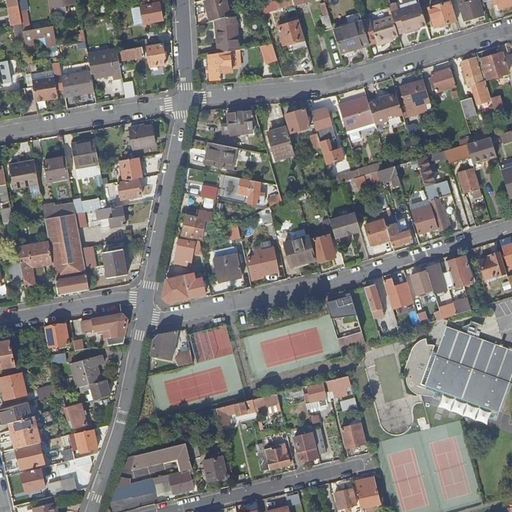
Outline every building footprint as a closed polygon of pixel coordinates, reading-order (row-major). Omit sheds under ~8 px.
[(91,10),(88,0),(80,0),(83,11),(91,10)] [(88,0),(91,10),(96,9),(94,0),(88,0)] [(218,20),(230,16),(225,0),(208,0),(204,2),(209,23),(218,20)] [(470,0),(465,0),(460,2),(466,22),(485,16),(480,0),(479,0),(472,2),(470,0)] [(511,0),(497,0),(501,9),(511,5),(511,0)] [(160,3),(141,7),(145,24),(163,20),(160,3)] [(324,18),(329,16),(325,3),(320,4),(324,18)] [(459,22),(453,4),(431,11),(437,28),(459,22)] [(92,19),(91,10),(83,11),(81,12),(82,15),(83,21),(92,19)] [(428,26),(424,13),(396,22),(400,35),(407,33),(407,34),(416,32),(416,30),(421,29),(428,26)] [(230,52),(238,50),(236,15),(230,16),(218,20),(219,33),(217,33),(218,53),(230,52)] [(283,47),(304,41),(299,22),(278,28),(283,47)] [(400,37),(400,35),(396,22),(374,28),(378,42),(379,46),(388,43),(387,40),(393,39),(400,37)] [(334,31),(337,40),(363,31),(361,24),(334,31)] [(32,30),(34,38),(47,36),(46,27),(32,30)] [(371,44),(378,42),(374,28),(372,29),(369,30),(367,30),(371,44)] [(34,40),(34,38),(32,30),(24,31),(26,41),(34,40)] [(371,45),(371,44),(367,30),(338,39),(342,53),(371,45)] [(164,44),(148,46),(152,67),(167,64),(164,44)] [(268,58),(276,57),(272,45),(265,47),(268,58)] [(143,47),(122,51),(124,60),(145,57),(143,47)] [(207,55),(209,80),(209,83),(220,81),(220,77),(230,74),(230,72),(230,68),(239,67),(238,50),(230,52),(218,53),(207,55)] [(115,80),(124,79),(119,52),(90,57),(92,72),(94,82),(115,78),(115,80)] [(504,53),(483,60),(489,80),(510,73),(504,53)] [(492,101),(492,100),(484,73),(482,74),(477,59),(463,63),(470,86),(475,85),(481,105),(492,101)] [(438,93),(457,87),(452,69),(433,75),(434,77),(430,78),(435,91),(438,91),(438,93)] [(96,91),(94,82),(92,72),(63,77),(66,97),(96,91)] [(37,99),(37,101),(59,98),(56,77),(33,81),(34,87),(37,99)] [(132,81),(123,83),(125,98),(135,96),(132,81)] [(428,103),(431,102),(429,95),(424,81),(401,88),(407,107),(407,109),(402,110),(404,115),(405,118),(421,112),(428,109),(426,103),(428,103)] [(404,115),(402,110),(398,94),(387,97),(388,100),(381,102),(371,105),(376,123),(377,125),(390,121),(389,120),(401,116),(404,115)] [(347,131),(376,123),(371,105),(370,102),(368,98),(340,106),(347,131)] [(462,101),(467,119),(477,116),(472,98),(462,101)] [(501,98),(492,100),(492,101),(496,114),(505,112),(501,98)] [(312,114),(318,134),(322,148),(327,165),(344,160),(341,150),(333,153),(329,141),(326,142),(322,130),(333,127),(327,108),(312,114)] [(305,110),(287,116),(293,133),(311,127),(305,110)] [(252,112),(229,114),(230,121),(225,122),(226,129),(227,129),(228,135),(237,134),(237,133),(255,131),(252,112)] [(139,128),(131,129),(135,150),(157,145),(153,127),(140,129),(139,128)] [(287,128),(279,131),(279,133),(270,136),(277,161),(296,155),(287,128)] [(315,149),(322,148),(318,134),(311,136),(315,149)] [(499,159),(492,138),(475,143),(468,145),(475,167),(499,159)] [(77,170),(100,165),(96,140),(72,145),(77,170)] [(238,148),(211,143),(207,165),(234,171),(238,148)] [(447,153),(450,163),(471,156),(468,146),(447,153)] [(0,186),(8,185),(2,153),(0,153),(0,186)] [(50,182),(71,178),(67,158),(46,162),(50,182)] [(140,179),(144,178),(140,158),(121,162),(125,182),(140,179)] [(427,191),(431,203),(433,207),(439,229),(440,231),(452,228),(449,217),(446,218),(437,188),(441,187),(444,197),(452,195),(449,184),(434,189),(433,186),(435,186),(427,158),(418,160),(427,191)] [(15,189),(40,185),(36,162),(20,164),(20,163),(11,165),(15,189)] [(360,166),(361,173),(381,170),(380,162),(360,166)] [(402,185),(396,167),(390,169),(379,172),(383,184),(393,181),(395,187),(402,185)] [(269,182),(277,179),(274,170),(266,172),(269,182)] [(460,174),(465,194),(472,192),(475,199),(482,197),(474,170),(460,174)] [(359,171),(332,179),(334,186),(346,182),(361,178),(359,171)] [(368,176),(358,179),(361,187),(371,184),(368,176)] [(143,197),(140,179),(125,182),(120,183),(123,200),(143,197)] [(261,182),(243,179),(239,195),(250,197),(249,204),(264,206),(265,197),(261,197),(261,194),(260,194),(261,182)] [(0,203),(11,201),(8,185),(0,186),(0,203)] [(323,196),(321,190),(311,193),(312,199),(323,196)] [(202,191),(201,197),(214,200),(215,194),(202,191)] [(271,208),(283,201),(281,194),(268,201),(271,208)] [(78,214),(84,213),(82,199),(75,201),(75,204),(77,214),(78,214)] [(412,209),(413,214),(433,207),(431,203),(412,209)] [(46,220),(77,214),(75,204),(55,207),(54,204),(44,206),(46,220)] [(99,211),(101,220),(110,219),(111,220),(110,220),(112,229),(127,226),(124,207),(99,211)] [(420,235),(439,229),(433,207),(413,214),(420,235)] [(275,223),(271,208),(265,211),(262,212),(263,217),(266,226),(275,223)] [(6,225),(15,223),(12,209),(3,210),(6,225)] [(184,236),(201,239),(202,240),(203,236),(207,237),(208,232),(204,231),(207,222),(212,223),(214,215),(199,212),(198,219),(188,217),(184,236)] [(258,220),(263,217),(262,212),(255,215),(258,220)] [(86,213),(84,213),(78,214),(84,249),(90,248),(86,228),(89,228),(86,213)] [(84,249),(77,214),(46,220),(60,295),(91,290),(84,249)] [(356,214),(331,221),(334,232),(337,239),(362,232),(356,214)] [(391,238),(394,248),(405,245),(405,247),(413,245),(412,241),(414,241),(411,231),(408,232),(407,229),(399,232),(397,225),(399,224),(397,217),(386,220),(386,221),(391,238)] [(327,234),(334,232),(331,221),(331,220),(324,222),(327,234)] [(372,243),(391,238),(386,221),(367,227),(372,243)] [(231,228),(233,239),(241,238),(240,226),(231,228)] [(511,235),(502,239),(503,244),(511,241),(511,235)] [(293,268),(317,261),(312,242),(310,236),(286,244),(293,268)] [(317,261),(318,263),(336,258),(330,237),(312,242),(317,261)] [(204,256),(201,242),(184,239),(183,241),(181,241),(176,264),(192,267),(194,255),(204,256)] [(25,279),(27,289),(37,287),(33,268),(54,264),(50,243),(19,248),(22,263),(25,279)] [(510,272),(511,271),(511,245),(503,248),(510,272)] [(124,249),(105,253),(109,278),(129,275),(124,249)] [(264,256),(263,252),(262,249),(256,251),(258,257),(249,259),(254,280),(264,278),(264,276),(280,271),(275,253),(264,256)] [(91,253),(85,254),(87,267),(93,266),(91,253)] [(487,280),(508,274),(501,253),(492,256),(493,259),(481,262),(487,280)] [(215,261),(220,282),(244,277),(240,255),(215,261)] [(466,257),(457,261),(465,286),(475,282),(472,274),(471,271),(466,257)] [(456,289),(465,286),(457,261),(447,264),(452,277),(452,279),(456,289)] [(13,281),(25,279),(22,263),(10,265),(13,281)] [(435,291),(436,295),(445,292),(437,266),(428,269),(429,272),(435,291)] [(419,296),(435,291),(429,272),(413,277),(419,296)] [(184,274),(190,300),(208,296),(204,280),(198,281),(196,273),(184,274)] [(168,304),(190,300),(184,274),(165,278),(162,298),(168,304)] [(390,298),(411,291),(409,283),(396,287),(393,279),(385,282),(390,298)] [(366,288),(375,318),(385,315),(375,285),(366,288)] [(345,297),(327,303),(330,313),(339,340),(363,332),(351,293),(345,294),(345,297)] [(436,313),(441,311),(439,303),(433,305),(436,313)] [(458,315),(472,310),(471,306),(457,311),(458,315)] [(485,313),(485,315),(489,314),(489,316),(491,317),(494,317),(495,316),(496,313),(496,311),(495,309),(491,308),(487,309),(485,311),(485,313)] [(438,322),(444,320),(442,315),(441,311),(436,313),(438,322)] [(444,320),(458,315),(457,311),(442,315),(444,320)] [(423,327),(430,324),(426,312),(419,315),(423,327)] [(108,347),(124,344),(129,320),(124,315),(84,322),(83,322),(85,333),(96,331),(97,332),(104,331),(108,347)] [(511,378),(511,349),(479,338),(484,324),(475,321),(465,326),(464,328),(470,330),(469,334),(448,326),(439,353),(434,351),(437,346),(435,345),(429,345),(428,340),(419,344),(416,347),(415,350),(411,359),(410,358),(407,366),(408,366),(406,373),(409,373),(408,376),(408,380),(409,384),(410,388),(412,390),(419,394),(425,395),(433,395),(434,391),(435,391),(436,388),(500,411),(511,378)] [(47,329),(50,348),(70,344),(66,325),(47,329)] [(382,339),(401,333),(398,325),(379,331),(382,339)] [(159,337),(156,340),(153,357),(173,361),(174,356),(177,357),(177,353),(175,353),(178,332),(159,337)] [(77,352),(99,348),(99,343),(96,344),(95,338),(75,342),(77,352)] [(17,368),(19,367),(19,364),(17,364),(15,357),(17,357),(17,354),(14,355),(11,341),(0,342),(0,370),(17,367),(17,368)] [(178,357),(180,367),(195,364),(192,351),(184,353),(184,356),(178,357)] [(52,361),(53,365),(69,362),(67,354),(52,356),(52,361)] [(82,388),(102,382),(98,367),(105,366),(103,357),(72,366),(79,389),(82,388)] [(23,374),(2,378),(7,401),(28,396),(23,374)] [(347,388),(353,387),(350,376),(328,382),(328,385),(331,393),(334,392),(336,399),(349,395),(347,388)] [(107,381),(102,382),(82,388),(83,392),(92,390),(95,400),(112,396),(107,381)] [(318,394),(326,392),(324,384),(309,388),(309,387),(303,388),(305,397),(318,394)] [(39,391),(41,400),(57,395),(59,395),(57,386),(39,391)] [(326,392),(318,394),(320,402),(328,399),(326,392)] [(280,402),(278,394),(254,400),(256,408),(280,402)] [(256,411),(256,408),(254,400),(217,409),(221,426),(230,425),(228,416),(235,415),(235,417),(248,414),(248,413),(256,411)] [(11,424),(32,418),(29,403),(2,410),(6,425),(11,424)] [(82,404),(69,408),(75,429),(88,425),(82,404)] [(224,438),(221,426),(217,409),(199,414),(201,423),(212,420),(217,440),(224,438)] [(17,449),(41,443),(35,417),(32,418),(11,424),(17,449)] [(362,425),(342,430),(347,450),(367,445),(362,425)] [(312,427),(293,432),(301,463),(320,458),(312,427)] [(95,430),(77,434),(81,452),(99,447),(95,430)] [(322,466),(329,464),(325,447),(322,448),(321,445),(323,445),(322,439),(317,440),(322,466)] [(41,443),(17,449),(22,470),(47,463),(41,443)] [(193,470),(191,461),(188,447),(187,444),(137,456),(134,469),(179,459),(183,472),(193,470)] [(188,447),(191,461),(201,459),(197,444),(188,447)] [(67,462),(77,460),(74,449),(64,452),(67,462)] [(266,451),(271,470),(291,465),(288,456),(282,457),(280,450),(276,451),(275,449),(266,451)] [(92,456),(77,460),(79,468),(94,464),(92,456)] [(228,478),(222,458),(205,462),(210,483),(228,478)] [(269,471),(267,459),(260,461),(263,472),(269,471)] [(183,472),(154,479),(156,486),(163,484),(171,482),(175,495),(194,490),(192,480),(196,479),(193,470),(183,472)] [(43,471),(24,475),(28,494),(47,490),(43,471)] [(67,494),(80,491),(76,477),(63,481),(67,494)] [(360,501),(362,508),(381,503),(375,478),(357,483),(362,501),(360,501)] [(123,487),(122,487),(125,500),(133,498),(134,499),(158,493),(156,486),(154,479),(130,485),(129,486),(123,487)] [(117,488),(115,489),(109,504),(125,500),(122,487),(117,488)] [(353,490),(336,494),(340,509),(357,505),(353,490)] [(56,511),(55,503),(35,508),(36,511),(56,511)]
